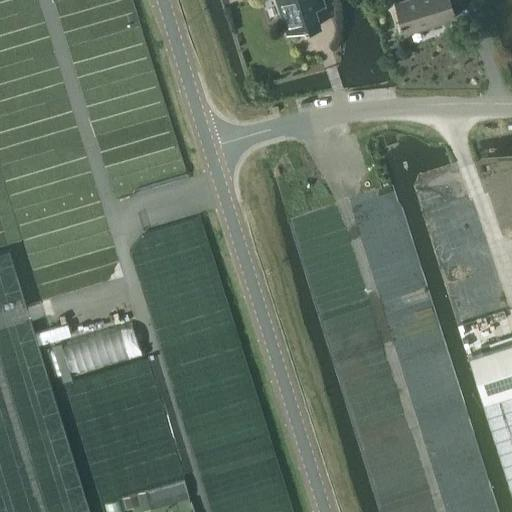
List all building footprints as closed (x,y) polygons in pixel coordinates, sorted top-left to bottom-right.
[(306,30),(320,25),(311,0),(277,0),(288,32),(305,27),(306,30)] [(399,0),(394,2),(403,33),(453,17),(453,16),(448,2),(454,0),(399,0)] [(64,380),(141,356),(131,321),(54,345),(64,380)] [(511,341),(468,355),(483,402),(511,392),(511,341)] [(511,392),(483,402),(511,493),(511,392)] [(184,478),(138,491),(144,509),(189,496),(184,478)] [(136,496),(124,499),(127,509),(138,506),(136,496)]
